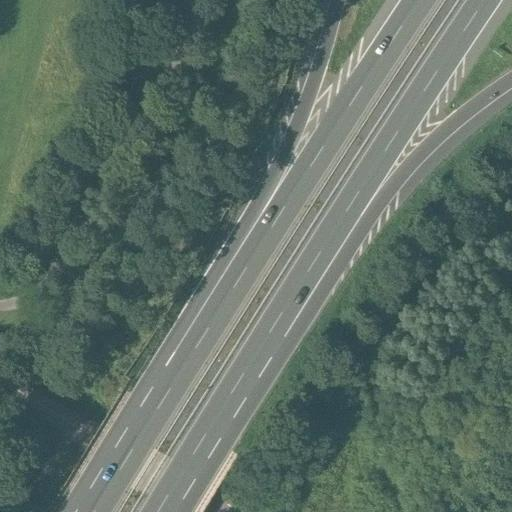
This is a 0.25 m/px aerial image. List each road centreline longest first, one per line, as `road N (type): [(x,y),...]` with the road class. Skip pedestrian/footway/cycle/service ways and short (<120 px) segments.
road 1 (motorway): [(251,362),(485,0)]
road 2 (motorway): [(423,0),(198,344)]
road 3 (motorway): [(251,362),(406,178),(511,80)]
road 4 (motorway): [(341,0),(313,100),(270,193),(204,298),(198,344)]
road 5 (motorway): [(198,344),(96,511)]
road 6 (motorway): [(159,511),(251,362)]
